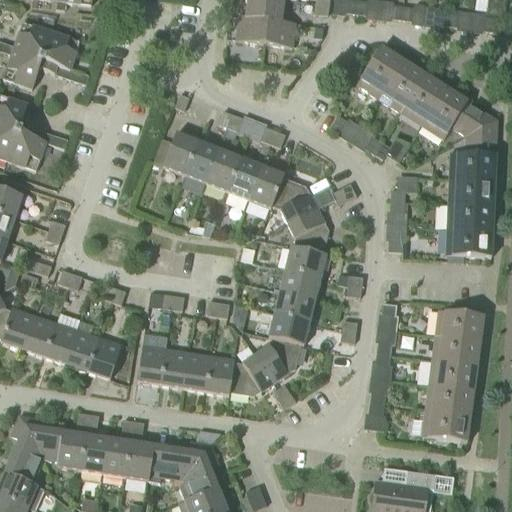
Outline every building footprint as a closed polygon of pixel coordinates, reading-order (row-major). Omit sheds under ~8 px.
[(91,0),(30,0),(30,2),(56,5),(55,14),(64,15),(65,6),(90,10),(91,0)] [(284,4),(257,0),(247,0),(245,21),(267,24),(281,26),(284,4)] [(315,0),(315,9),(329,11),(330,1),(323,0),(315,0)] [(355,18),(357,4),(347,3),(345,17),(355,18)] [(367,6),(357,4),(355,18),(365,20),(367,6)] [(329,11),(315,9),(313,19),(327,21),(329,11)] [(401,24),(403,10),(393,9),(391,23),(401,24)] [(403,10),(401,24),(411,26),(413,12),(403,10)] [(446,30),(448,16),(438,15),(436,29),(446,30)] [(458,18),(448,16),(446,30),(457,32),(458,18)] [(267,24),(245,21),(238,20),(235,45),(264,49),(267,24)] [(493,36),(494,22),(484,21),(482,35),(493,36)] [(295,28),(281,26),(267,24),(264,49),(292,52),(295,28)] [(85,89),(88,80),(69,73),(78,45),(21,26),(13,50),(0,46),(0,55),(10,59),(2,84),(31,93),(38,73),(53,78),(85,89)] [(322,31),(314,29),(313,40),(321,41),(322,31)] [(378,103),(402,64),(393,59),(390,64),(377,56),(356,89),(378,103)] [(402,64),(378,103),(400,116),(420,83),(407,75),(411,70),(402,64)] [(432,91),(420,83),(400,116),(421,130),(445,91),(436,86),(432,91)] [(453,97),(445,91),(421,130),(443,144),(451,131),(464,139),(496,123),(466,104),(462,110),(450,102),(453,97)] [(19,129),(26,109),(0,99),(0,163),(35,175),(44,147),(63,153),(67,144),(34,134),(19,129)] [(183,116),(189,102),(179,99),(174,112),(183,116)] [(227,132),(232,119),(222,115),(217,129),(227,132)] [(232,119),(227,132),(237,136),(242,123),(232,119)] [(337,120),(335,124),(330,132),(339,137),(346,125),(337,120)] [(449,156),(448,183),(494,184),(494,174),(488,174),(488,160),(495,160),(496,124),(496,123),(464,139),(465,140),(465,157),(449,156)] [(265,132),(260,145),(264,147),(270,149),(275,135),(269,133),(265,132)] [(275,135),(270,149),(274,150),(280,153),(285,139),(279,137),(275,135)] [(175,138),(172,147),(161,143),(152,168),(184,180),(197,146),(175,138)] [(373,159),(380,147),(372,142),(364,154),(373,159)] [(197,146),(184,180),(205,188),(218,154),(197,146)] [(389,153),(380,147),(373,159),(382,165),(389,153)] [(240,162),(218,154),(205,188),(227,197),(240,162)] [(240,162),(227,197),(248,205),(261,171),(240,162)] [(261,171),(248,205),(270,213),(271,211),(282,182),(283,179),(261,171)] [(305,191),(282,182),(271,211),(279,214),(287,228),(317,213),(305,191)] [(448,183),(447,207),(486,209),(487,200),(487,195),(493,195),(494,184),(448,183)] [(335,204),(353,194),(350,188),(331,197),(335,204)] [(0,218),(14,223),(22,201),(0,193),(0,218)] [(356,200),(353,194),(335,204),(338,210),(356,200)] [(390,195),(390,205),(404,205),(404,195),(390,195)] [(404,205),(390,205),(389,216),(403,216),(404,205)] [(447,207),(446,233),(492,235),(492,224),(486,224),(486,218),(486,209),(447,207)] [(317,213),(287,228),(295,243),(293,252),(322,259),(328,235),(317,213)] [(14,223),(0,218),(0,242),(7,245),(14,223)] [(51,225),(48,235),(62,239),(65,230),(51,225)] [(492,235),(446,233),(445,259),(484,261),(485,245),(491,245),(492,235)] [(62,239),(48,235),(45,245),(58,249),(62,239)] [(387,256),(402,257),(402,246),(388,245),(387,256)] [(290,251),(284,274),(320,282),(325,260),(322,259),(293,252),(290,251)] [(47,281),(51,271),(37,266),(34,276),(47,281)] [(320,282),(284,274),(279,296),(314,305),(320,282)] [(67,291),(72,278),(62,275),(58,288),(67,291)] [(37,283),(24,278),(20,288),(34,293),(37,283)] [(82,281),(72,278),(67,291),(77,295),(82,281)] [(348,279),(347,289),(361,291),(363,281),(348,279)] [(16,283),(7,280),(2,297),(14,291),(16,283)] [(111,306),(115,293),(105,289),(101,303),(111,306)] [(361,291),(347,289),(345,300),(360,302),(361,291)] [(115,293),(111,306),(120,309),(125,296),(115,293)] [(279,296),(273,318),(309,327),(314,305),(279,296)] [(171,314),(173,300),(163,299),(161,313),(171,314)] [(173,300),(171,314),(181,316),(183,302),(173,300)] [(216,321),(218,307),(208,305),(206,319),(216,321)] [(0,343),(0,344),(10,315),(3,313),(0,306),(0,343)] [(218,307),(216,321),(226,323),(229,308),(218,307)] [(396,309),(385,307),(382,307),(381,318),(395,319),(396,309)] [(11,312),(10,315),(0,344),(0,346),(22,354),(33,320),(11,312)] [(438,314),(434,339),(473,344),(475,330),(481,331),(483,320),(438,314)] [(309,327),(273,318),(268,341),(270,342),(300,349),(303,350),(309,327)] [(55,327),(33,320),(22,354),(43,362),(55,327)] [(342,324),(340,334),(354,336),(356,326),(342,324)] [(55,327),(43,362),(65,369),(77,334),(55,327)] [(77,334),(65,369),(87,376),(98,342),(77,334)] [(354,336),(340,334),(339,345),(353,347),(354,336)] [(473,344),(434,339),(431,364),(476,370),(477,360),(471,359),(473,344)] [(98,342),(87,376),(109,384),(121,349),(98,342)] [(300,349),(270,342),(268,350),(255,359),(274,387),(294,373),(300,349)] [(376,357),(390,359),(391,349),(377,347),(376,357)] [(160,390),(165,354),(142,350),(136,386),(160,390)] [(188,357),(165,354),(160,390),(182,393),(188,357)] [(211,360),(188,357),(182,393),(205,397),(211,360)] [(390,359),(376,357),(374,368),(388,369),(390,359)] [(233,367),(229,397),(253,401),(274,387),(255,359),(242,368),(233,367)] [(234,364),(211,360),(205,397),(228,400),(229,397),(233,367),(234,364)] [(476,370),(431,364),(428,388),(467,394),(468,380),(475,381),(476,370)] [(428,388),(425,413),(470,419),(471,410),(465,409),(467,394),(428,388)] [(277,393),(289,410),(295,406),(283,389),(277,393)] [(289,410),(277,393),(272,397),(283,414),(289,410)] [(369,406),(383,408),(385,399),(370,397),(369,406)] [(383,408),(369,406),(368,417),(382,419),(383,408)] [(470,419),(425,413),(421,441),(460,446),(462,430),(468,431),(470,419)] [(86,433),(88,418),(78,417),(76,431),(86,433)] [(98,420),(88,418),(86,433),(96,434),(98,420)] [(20,439),(4,476),(31,489),(31,488),(42,463),(20,420),(19,420),(12,435),(20,439)] [(36,422),(20,420),(42,463),(57,465),(58,465),(63,435),(34,431),(36,422)] [(131,440),(133,426),(122,424),(121,438),(131,440)] [(143,427),(133,426),(131,440),(141,441),(143,427)] [(58,465),(57,465),(56,471),(79,475),(85,439),(63,435),(58,465)] [(85,439),(79,475),(102,478),(107,442),(85,439)] [(107,442),(102,478),(125,482),(130,446),(107,442)] [(146,485),(147,479),(152,449),(130,446),(125,482),(146,485)] [(147,479),(146,485),(159,487),(160,481),(182,484),(211,450),(210,449),(195,447),(194,455),(152,449),(147,479)] [(184,505),(189,503),(190,504),(218,493),(207,466),(216,463),(211,450),(182,484),(178,490),(184,505)] [(376,484),(371,511),(422,511),(425,495),(432,495),(434,479),(407,475),(404,488),(376,484)] [(0,500),(26,511),(35,511),(43,494),(37,491),(31,488),(31,489),(4,476),(0,484),(0,500)] [(249,505),(262,500),(258,491),(245,496),(249,505)] [(225,511),(218,493),(190,504),(189,503),(184,505),(178,507),(179,511),(225,511)] [(26,511),(0,500),(0,511),(26,511)] [(262,500),(249,505),(251,511),(260,511),(266,510),(262,500)]
